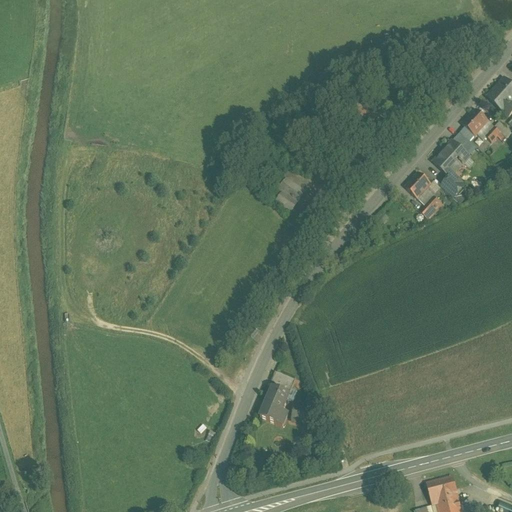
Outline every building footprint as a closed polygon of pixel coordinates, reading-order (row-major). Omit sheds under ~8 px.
[(511,87),(505,81),(488,99),(509,118),(511,114),(511,107),(511,105),(511,87)] [(489,123),(476,112),(462,128),(475,138),(477,136),(489,123)] [(489,123),(477,136),(483,142),(486,139),(486,138),(494,129),(489,123)] [(511,135),(500,124),(495,129),(507,140),(511,135)] [(495,129),(494,129),(486,138),(486,139),(492,144),(497,138),(503,144),(507,140),(495,129)] [(469,159),(452,144),(440,157),(441,158),(436,164),(435,163),(434,164),(450,179),(462,167),(463,168),(465,166),(462,164),(467,159),(468,160),(469,159)] [(431,187),(418,175),(405,190),(418,201),(431,187)] [(455,187),(448,181),(441,189),(453,200),(460,191),(455,187)] [(459,182),(455,187),(460,191),(465,186),(459,182)] [(303,194),(287,183),(280,193),(283,196),(277,205),(289,213),(303,194)] [(434,198),(426,207),(432,213),(440,204),(434,198)] [(432,213),(426,207),(420,214),(428,222),(434,215),(432,213)] [(293,382),(276,375),(272,384),(275,385),(290,391),(293,382)] [(290,391),(275,385),(273,390),(290,397),(292,392),(290,391)] [(290,397),(273,390),(261,420),(283,429),(288,417),(282,414),(290,397)] [(314,412),(296,408),(293,423),(311,427),(314,412)] [(453,481),(427,488),(433,509),(437,508),(458,503),(457,498),(453,481)] [(460,511),(458,503),(437,508),(437,511),(460,511)]
